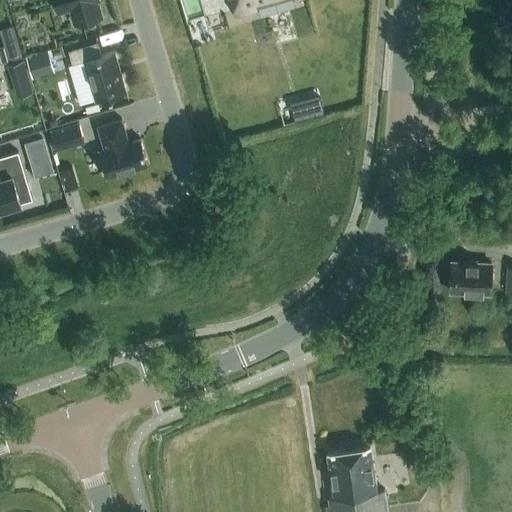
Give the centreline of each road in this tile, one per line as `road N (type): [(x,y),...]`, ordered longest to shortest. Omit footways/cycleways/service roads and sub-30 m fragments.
road 1 (tertiary): [(77,421),(315,320),(356,280),(383,216),(400,141)]
road 2 (residential): [(139,0),(184,173),(158,200),(0,248)]
road 3 (tertiary): [(400,141),(408,0)]
